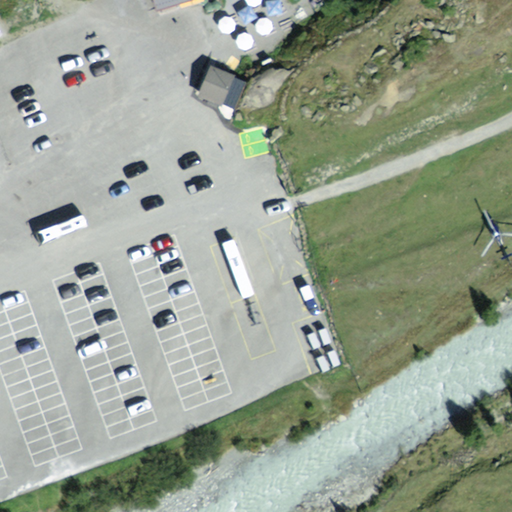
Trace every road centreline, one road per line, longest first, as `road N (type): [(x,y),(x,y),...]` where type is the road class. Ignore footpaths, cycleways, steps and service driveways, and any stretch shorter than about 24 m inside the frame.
road 1 (track): [(236,213),(378,174),(511,118)]
road 2 (unclassified): [(0,286),(184,217),(236,213)]
